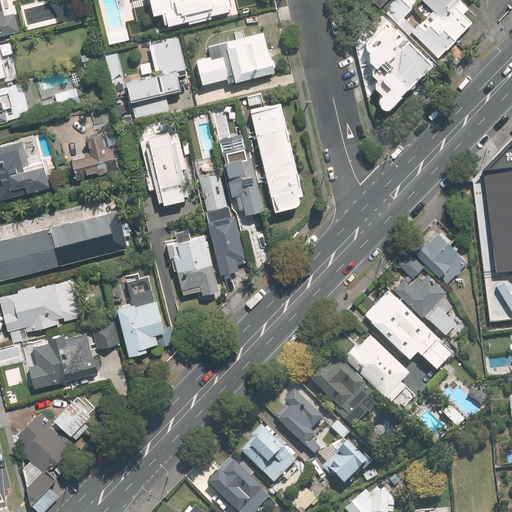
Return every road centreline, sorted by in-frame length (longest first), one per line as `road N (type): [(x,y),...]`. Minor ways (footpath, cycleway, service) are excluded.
road 1 (secondary): [(86,511),(378,210)]
road 2 (residential): [(306,0),(338,135),(378,210)]
road 3 (secondary): [(378,210),(511,73)]
